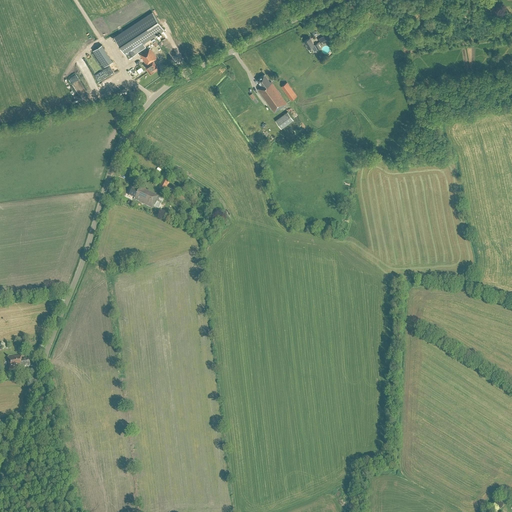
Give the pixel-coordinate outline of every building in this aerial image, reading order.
[(152,12),(114,37),(128,59),(137,53),(135,49),(164,30),(152,12)] [(328,35),(328,33),(319,38),(322,44),(331,39),(328,35)] [(314,45),(310,37),(304,40),(309,48),(312,46),(314,51),(321,47),(318,42),(314,45)] [(113,61),(102,44),(93,50),(104,67),(113,61)] [(153,72),(153,71),(158,67),(153,60),(157,57),(151,48),(140,54),(146,64),(145,65),(150,73),(152,73),(153,72)] [(68,77),(71,82),(77,78),(74,74),(68,77)] [(274,112),(287,103),(271,81),(270,81),(265,74),(257,80),(261,86),(257,89),(274,112)] [(71,83),(78,91),(83,87),(77,79),(71,83)] [(287,82),(281,86),(291,100),(297,96),(287,82)] [(252,93),(249,94),(252,99),(253,99),(256,103),(258,101),(255,97),(252,93)] [(288,111),(275,120),(281,128),(294,119),(288,111)] [(163,180),(158,188),(165,191),(169,183),(163,180)] [(134,199),(133,200),(152,209),(158,197),(139,188),(137,192),(131,189),(128,196),(134,199)] [(20,356),(7,358),(9,371),(24,368),(24,367),(29,366),(28,359),(21,360),(20,356)]
